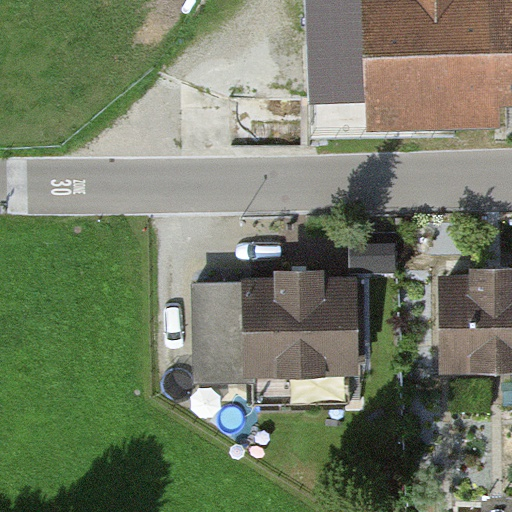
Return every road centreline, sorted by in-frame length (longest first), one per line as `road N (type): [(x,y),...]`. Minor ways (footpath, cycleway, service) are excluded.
road 1 (residential): [(511,169),(145,182)]
road 2 (unclassified): [(0,186),(145,182)]
